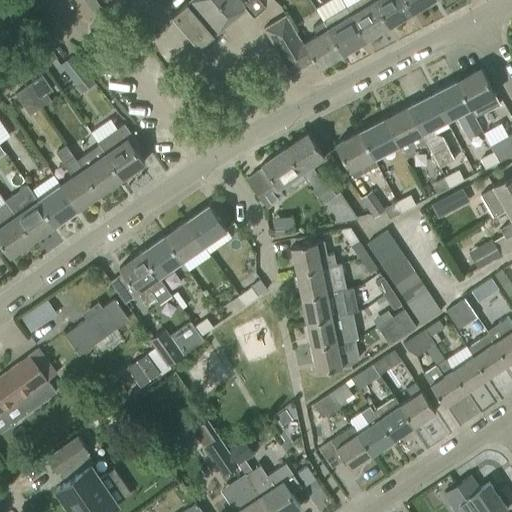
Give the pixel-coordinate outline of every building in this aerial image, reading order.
[(16,0),(0,0),(0,5),(6,13),(14,22),(0,32),(0,33),(11,48),(38,27),(19,3),(16,0)] [(198,47),(199,46),(213,34),(212,33),(215,30),(216,31),(246,6),(245,4),(249,0),(252,4),(257,0),(189,0),(190,1),(187,4),(186,2),(171,15),(198,47)] [(353,0),(345,5),(346,6),(366,39),(365,38),(388,24),(388,26),(389,25),(373,0),(353,0)] [(373,0),(389,25),(388,24),(411,10),(412,11),(405,0),(373,0)] [(405,0),(412,11),(412,10),(428,0),(405,0)] [(345,5),(322,19),(342,53),(342,52),(364,38),(365,40),(366,39),(346,6),(345,5)] [(318,66),(304,43),(303,44),(285,15),(263,28),(291,74),(314,61),(318,68),(319,67),(318,66)] [(322,19),(311,26),(317,35),(304,43),(318,66),(341,52),(342,54),(342,53),(322,19)] [(43,66),(56,57),(50,49),(38,57),(43,66)] [(87,77),(71,55),(61,64),(76,85),(87,77)] [(38,57),(26,65),(32,73),(43,66),(38,57)] [(456,80),(456,81),(469,106),(493,93),(493,95),(494,94),(481,68),(480,68),(480,69),(457,82),(456,80)] [(25,85),(40,106),(50,99),(35,78),(25,85)] [(0,82),(0,96),(12,88),(5,79),(0,82)] [(482,130),(469,106),(456,81),(455,81),(456,82),(433,94),(432,93),(445,118),(454,113),(467,138),(482,130)] [(40,106),(25,85),(14,93),(29,114),(40,106)] [(409,107),(426,141),(438,166),(453,159),(442,135),(435,133),(431,125),(445,118),(432,93),(431,93),(432,95),(409,107)] [(385,119),(398,145),(404,157),(415,152),(413,148),(426,141),(409,107),(408,105),(407,106),(408,107),(385,119)] [(360,132),(374,158),(398,145),(385,119),(384,118),(383,118),(384,120),(360,132)] [(124,123),(96,142),(98,145),(99,145),(105,154),(121,178),(122,177),(121,176),(142,161),(143,162),(144,162),(133,146),(138,143),(124,123)] [(374,158),(360,132),(360,130),(359,131),(359,132),(336,144),(336,143),(335,143),(348,169),(349,168),(353,177),(377,165),(374,158)] [(284,147),(305,178),(323,205),(331,217),(335,222),(357,217),(339,192),(335,194),(329,186),(326,188),(310,165),(323,156),(306,132),(307,133),(285,148),(284,147)] [(99,193),(76,159),(66,144),(56,151),(72,177),(60,185),(77,208),(76,207),(98,192),(98,193),(99,193)] [(121,178),(105,154),(99,145),(98,145),(76,159),(99,193),(99,192),(120,177),(121,178)] [(506,146),(493,152),(498,160),(510,154),(506,146)] [(282,193),(305,178),(284,147),(283,148),(284,149),(262,164),(262,163),(261,163),(263,166),(247,178),(266,206),(283,195),(282,193)] [(485,167),(498,160),(493,152),(481,158),(485,167)] [(458,169),(444,176),(450,187),(463,180),(458,169)] [(506,208),(511,204),(511,174),(498,182),(481,194),(487,204),(493,215),(506,208)] [(450,187),(444,176),(431,183),(437,193),(450,187)] [(41,199),(38,201),(54,224),(55,223),(54,222),(75,208),(76,209),(77,208),(60,185),(50,192),(41,199)] [(462,187),(430,204),(437,218),(469,201),(462,187)] [(384,210),(371,190),(360,198),(373,217),(384,210)] [(397,201),(402,211),(414,204),(409,195),(397,201)] [(0,242),(9,255),(10,255),(9,254),(31,239),(31,240),(32,239),(16,216),(6,201),(0,205),(0,242)] [(16,216),(32,239),(31,238),(53,223),(54,224),(38,201),(27,208),(17,215),(16,216)] [(388,217),(402,211),(397,201),(383,207),(388,217)] [(186,220),(203,244),(226,228),(209,204),(208,204),(209,205),(187,221),(187,219),(186,220)] [(511,234),(511,204),(506,208),(511,219),(511,220),(500,227),(506,238),(511,234)] [(165,236),(164,235),(181,259),(203,244),(186,220),(186,221),(165,236)] [(368,243),(374,252),(393,240),(387,231),(368,243)] [(143,252),(159,275),(168,268),(181,259),(164,235),(163,235),(164,237),(143,252)] [(477,267),(500,254),(492,239),(468,251),(477,267)] [(290,247),(295,272),(335,264),(332,253),(326,255),(323,240),(317,241),(290,247)] [(400,250),(393,240),(374,252),(381,263),(400,250)] [(351,246),(360,259),(366,254),(358,241),(351,246)] [(163,282),(143,252),(142,250),(141,251),(142,252),(120,267),(120,266),(119,266),(123,272),(110,281),(125,302),(138,293),(146,304),(156,297),(151,290),(163,282)] [(407,261),(400,250),(381,263),(388,274),(407,261)] [(366,254),(360,259),(369,272),(376,268),(366,254)] [(407,261),(388,274),(394,283),(414,271),(407,261)] [(295,272),(300,297),(338,289),(346,288),(340,262),(335,264),(295,272)] [(508,294),(511,291),(511,284),(501,268),(494,273),(508,294)] [(401,293),(420,280),(414,271),(394,283),(401,293)] [(375,281),(384,295),(391,290),(382,277),(375,281)] [(490,277),(480,284),(487,295),(497,288),(490,277)] [(420,280),(401,293),(407,303),(426,290),(420,280)] [(245,304),(257,296),(251,287),(239,295),(245,304)] [(338,289),(300,297),(305,322),(336,315),(346,313),(343,303),(341,304),(338,289)] [(391,290),(384,295),(393,308),(400,303),(391,290)] [(414,313),(433,300),(426,290),(407,303),(414,313)] [(245,304),(239,295),(228,303),(234,312),(245,304)] [(37,340),(55,328),(49,318),(57,312),(46,296),(19,314),(37,340)] [(471,308),(472,308),(464,297),(446,309),(458,328),(476,316),(471,308)] [(86,318),(64,334),(78,354),(128,318),(113,298),(102,306),(86,318)] [(433,300),(414,313),(421,323),(440,311),(433,300)] [(389,344),(415,327),(404,309),(377,326),(389,344)] [(311,346),(345,339),(356,337),(354,326),(339,330),(336,315),(305,322),(311,346)] [(504,333),(493,341),(508,362),(511,359),(511,321),(508,316),(498,323),(504,333)] [(194,326),(193,326),(195,329),(200,335),(201,334),(203,333),(212,326),(206,317),(194,326)] [(424,328),(429,336),(443,327),(438,319),(424,328)] [(429,336),(424,328),(403,343),(407,349),(416,355),(434,343),(429,336)] [(164,329),(150,338),(156,346),(164,358),(169,365),(172,363),(182,355),(176,346),(174,344),(164,329)] [(195,329),(174,344),(176,346),(182,355),(203,340),(200,335),(195,329)] [(467,346),(472,355),(487,376),(508,362),(493,341),(488,332),(467,346)] [(350,364),(345,339),(311,346),(316,372),(343,366),(350,364)] [(55,372),(38,348),(0,375),(0,412),(19,399),(27,411),(55,391),(46,379),(55,372)] [(372,363),(377,371),(378,373),(400,359),(394,349),(372,363)] [(125,365),(138,384),(158,370),(145,351),(125,365)] [(451,368),(466,390),(487,376),(472,355),(451,368)] [(466,390),(451,368),(445,358),(423,373),(430,383),(444,405),(445,404),(466,390)] [(377,371),(372,363),(351,377),(354,382),(358,388),(366,383),(363,380),(377,371)] [(354,382),(351,377),(330,391),(339,405),(339,406),(354,396),(347,387),(354,382)] [(399,404),(413,425),(435,411),(424,394),(415,381),(405,387),(411,396),(399,404)] [(322,416),(339,405),(330,391),(312,403),(322,416)] [(392,439),(413,425),(399,404),(393,396),(373,410),(392,439)] [(368,424),(357,432),(371,453),(392,439),(373,410),(369,405),(359,411),(368,424)] [(350,467),(371,453),(357,432),(356,432),(351,424),(330,439),(350,468),(351,467),(350,467)] [(221,434),(206,445),(225,472),(227,470),(239,461),(231,448),(221,434)] [(64,446),(47,457),(57,472),(60,470),(67,480),(55,488),(66,503),(71,511),(106,511),(115,506),(117,505),(115,501),(130,491),(113,467),(99,477),(89,463),(87,464),(81,455),(87,450),(77,436),(64,446)] [(252,452),(243,439),(233,447),(231,448),(239,461),(252,452)] [(247,472),(245,474),(270,511),(293,511),(296,510),(295,509),(295,508),(300,505),(291,492),(301,486),(285,462),(267,475),(260,464),(253,468),(247,472)] [(235,493),(228,498),(236,511),(270,511),(245,474),(230,484),(236,493),(235,493)] [(444,493),(456,511),(501,511),(507,509),(489,482),(479,489),(470,475),(444,493)] [(203,511),(196,501),(179,511),(203,511)]
